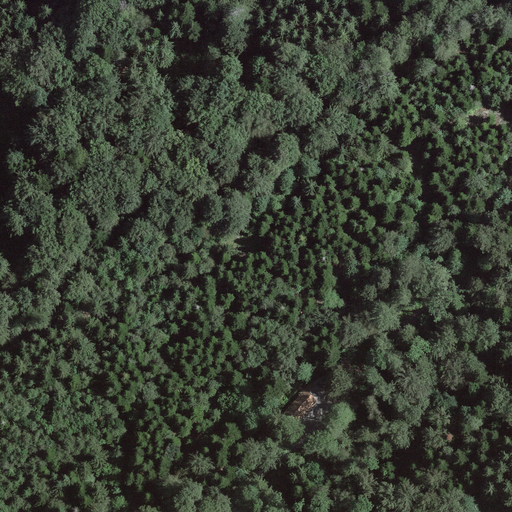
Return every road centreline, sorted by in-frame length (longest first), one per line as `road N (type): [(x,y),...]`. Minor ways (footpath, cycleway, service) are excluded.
road 1 (track): [(0,354),(184,263),(265,149),(369,47)]
road 2 (track): [(231,503),(424,309),(511,275)]
road 3 (track): [(196,511),(137,509),(62,450),(43,409),(0,364)]
road 4 (track): [(114,88),(295,52),(369,47)]
road 5 (track): [(0,129),(114,88)]
